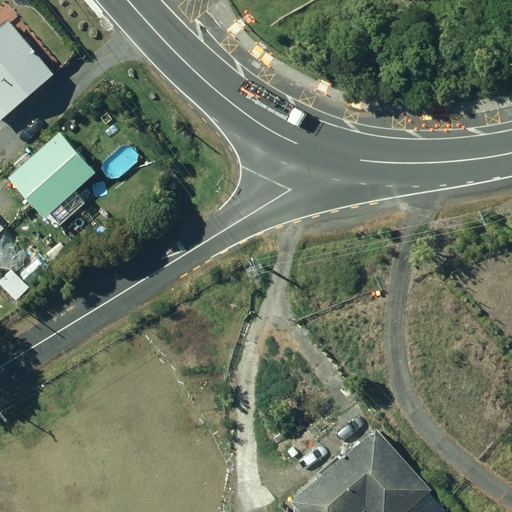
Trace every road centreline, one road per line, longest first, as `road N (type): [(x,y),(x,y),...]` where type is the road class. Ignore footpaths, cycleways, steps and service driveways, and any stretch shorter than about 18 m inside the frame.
road 1 (residential): [(308,148),(291,187),(0,367)]
road 2 (unclassified): [(125,0),(229,101),(308,148)]
road 3 (unclassified): [(308,148),(416,163),(511,151)]
